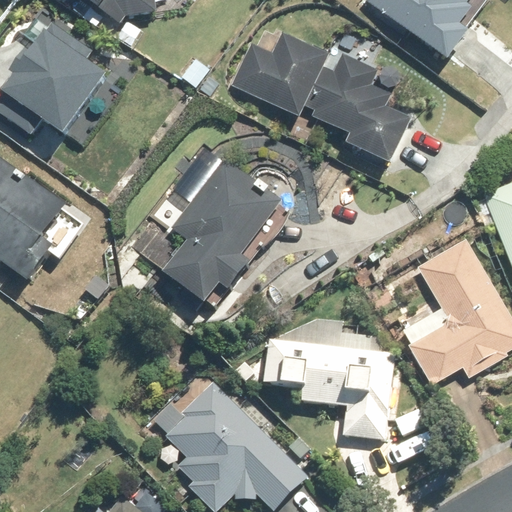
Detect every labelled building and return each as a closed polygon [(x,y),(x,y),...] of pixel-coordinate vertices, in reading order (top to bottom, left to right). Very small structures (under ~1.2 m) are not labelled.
[(77,0),(123,32),(128,24),(159,19),(155,1),(155,0),(77,0)] [(371,0),(365,9),(452,77),(477,46),(467,39),(479,24),(472,18),(486,1),(484,0),(371,0)] [(372,92),(380,76),(344,59),(336,77),(329,73),(334,61),(285,37),(274,59),(253,48),(233,90),(303,125),(309,112),(317,116),(315,122),(354,142),(349,152),(395,175),(416,129),(387,116),(394,102),(372,92)] [(49,51),(7,111),(73,158),(115,98),(49,51)] [(0,274),(2,276),(4,273),(32,294),(57,257),(47,251),(69,215),(0,161),(0,274)] [(172,236),(190,250),(165,282),(208,317),(223,298),(231,304),(255,274),(244,266),(286,213),(227,165),(172,236)] [(511,187),(486,198),(511,266),(511,187)] [(448,331),(410,353),(435,394),(465,376),(471,386),(511,363),(510,360),(511,358),(511,318),(469,244),(420,272),(450,325),(448,331)] [(308,403),(307,411),(350,416),(346,443),(386,448),(390,420),(391,420),(398,361),(341,354),(345,329),(314,324),(277,346),(271,345),(265,391),(292,397),(291,401),(308,403)] [(180,474),(196,490),(192,494),(210,511),(226,511),(238,501),(238,508),(259,508),(259,501),(269,511),(285,511),(311,486),(214,389),(183,420),(186,423),(167,443),(189,465),(180,474)] [(414,441),(431,431),(422,414),(398,428),(406,442),(389,453),(398,468),(422,453),(414,441)] [(300,443),(290,453),(303,465),(311,455),(300,443)]
